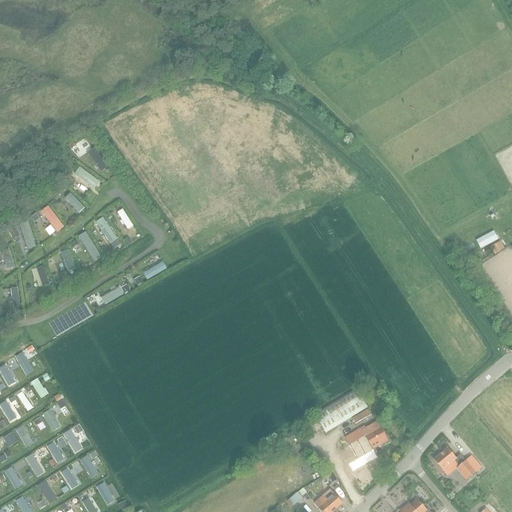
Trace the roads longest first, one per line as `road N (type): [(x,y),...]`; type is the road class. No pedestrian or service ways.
road 1 (track): [(200,65),(250,74),(327,127),(380,179),(503,358)]
road 2 (track): [(200,65),(71,117),(0,168)]
road 3 (unclassified): [(358,511),(511,352)]
